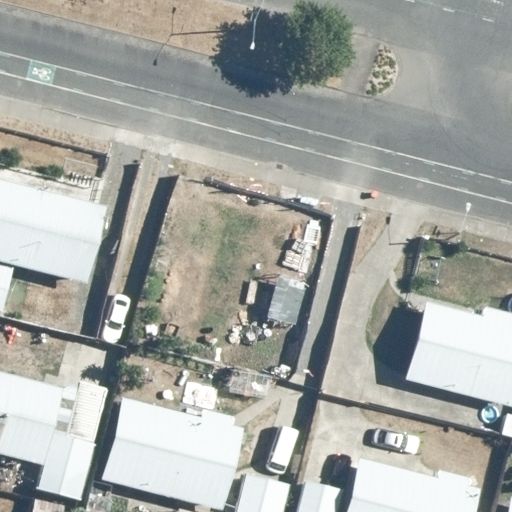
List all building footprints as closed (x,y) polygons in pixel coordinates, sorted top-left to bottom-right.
[(0,116),(0,201),(76,227),(102,151),(0,116)] [(475,312),(474,318),(417,303),(398,382),(507,410),(511,388),(511,327),(508,326),(510,321),(475,312)] [(81,339),(0,318),(0,398),(62,414),(81,339)] [(243,370),(122,333),(97,417),(217,454),(243,370)] [(463,511),(471,479),(429,469),(426,479),(351,462),(339,511),(463,511)] [(511,511),(511,502),(502,500),(498,511),(511,511)]
